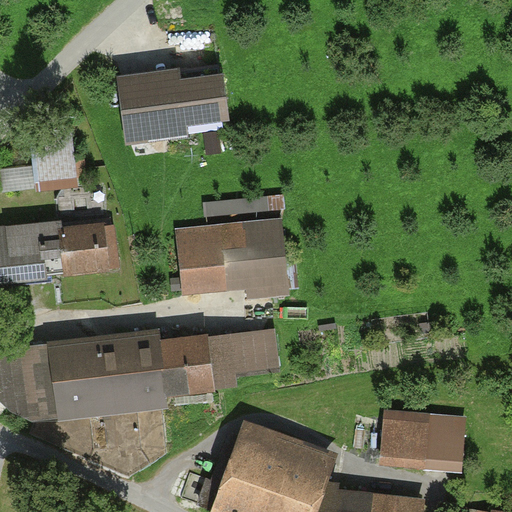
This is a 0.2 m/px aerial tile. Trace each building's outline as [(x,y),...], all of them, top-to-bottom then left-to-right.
[(239,136),(231,77),(189,83),(187,74),(127,81),(136,149),(239,136)] [(77,143),(35,145),(38,193),(79,191),(77,143)] [(68,224),(0,231),(0,290),(75,283),(123,279),(117,219),(68,224)] [(290,221),(184,232),(191,299),(249,293),(297,288),(290,221)] [(291,375),(285,332),(170,347),(168,333),(62,348),(71,418),(247,394),(245,381),(291,375)] [(385,471),(466,472),(467,413),(385,413),(385,471)] [(326,511),(333,494),(346,459),(255,426),(223,511),(326,511)] [(333,494),(326,511),(432,511),(434,505),(333,494)]
